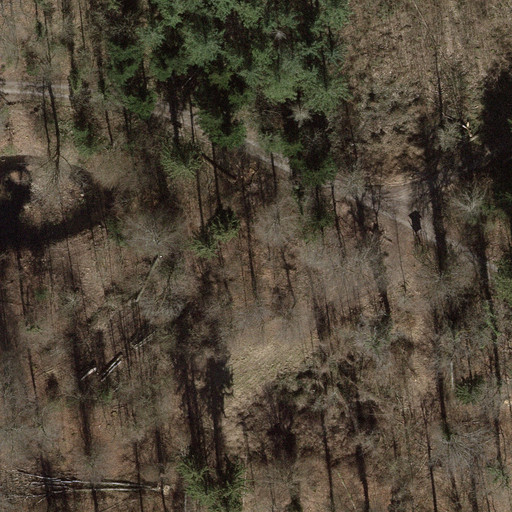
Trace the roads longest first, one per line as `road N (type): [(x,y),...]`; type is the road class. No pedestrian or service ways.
road 1 (track): [(0,83),(143,103),(389,212),(511,139)]
road 2 (track): [(389,212),(511,286)]
